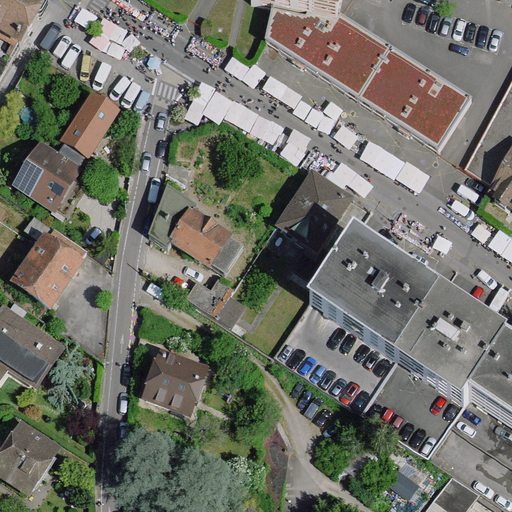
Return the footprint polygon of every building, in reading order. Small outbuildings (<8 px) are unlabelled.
[(0,0),(0,64),(32,11),(12,0),(0,0)] [(240,0),(239,9),(260,15),(325,21),(329,0),(240,0)] [(325,21),(260,15),(250,48),(422,159),(455,107),(343,33),(325,21)] [(511,84),(495,116),(465,171),(491,186),(511,150),(511,84)] [(96,103),(67,149),(92,165),(121,120),(96,103)] [(511,150),(491,186),(489,190),(511,203),(511,150)] [(80,176),(40,151),(18,188),(58,212),(80,176)] [(311,177),(278,227),(315,251),(348,201),(311,177)] [(194,209),(167,189),(149,239),(166,251),(171,244),(190,214),(194,209)] [(190,214),(171,244),(223,275),(241,248),(190,214)] [(354,239),(309,306),(317,311),(394,363),(440,296),(362,244),(354,239)] [(49,246),(19,290),(53,313),(82,269),(49,246)] [(185,301),(213,320),(232,292),(217,282),(210,293),(196,284),(185,301)] [(440,296),(394,363),(396,365),(405,370),(461,406),(466,398),(503,342),(505,339),(449,301),(440,296)] [(61,351),(6,314),(0,322),(0,365),(35,389),(61,351)] [(511,348),(503,342),(466,398),(511,428),(511,348)] [(203,372),(159,356),(143,399),(187,415),(203,372)] [(54,450),(19,428),(0,456),(0,478),(25,495),(54,450)] [(280,511),(287,452),(261,450),(254,511),(280,511)] [(427,511),(467,511),(475,500),(478,496),(451,478),(427,511)]
